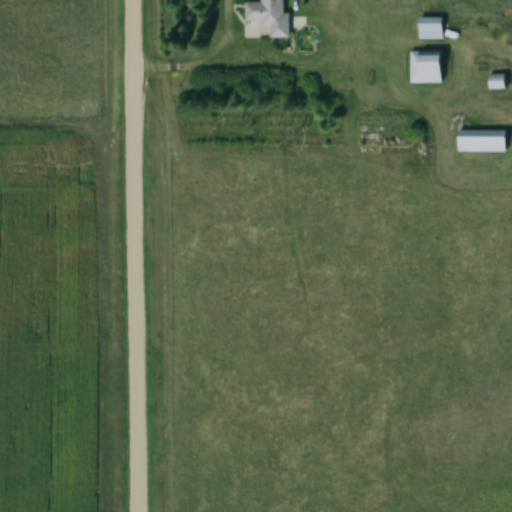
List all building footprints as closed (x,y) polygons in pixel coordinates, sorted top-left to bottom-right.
[(243,4),(244,39),(292,38),(292,29),(309,28),(308,13),(283,13),(283,0),(259,0),(259,4),(243,4)] [(416,15),(417,40),(445,39),(444,14),(416,15)] [(410,52),(409,82),(443,82),(443,52),(410,52)] [(484,72),(485,89),(507,88),(506,71),(484,72)] [(455,129),(455,153),(508,153),(508,129),(455,129)]
